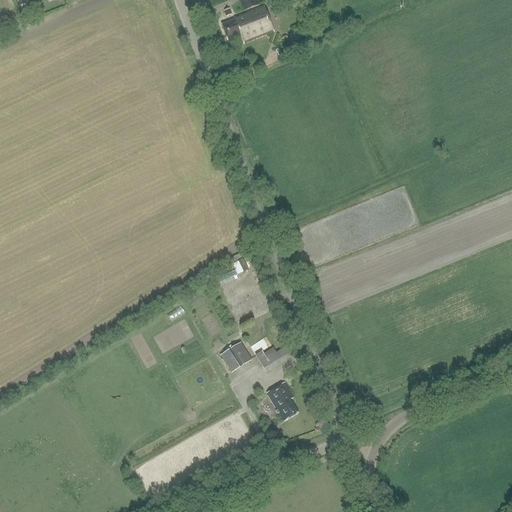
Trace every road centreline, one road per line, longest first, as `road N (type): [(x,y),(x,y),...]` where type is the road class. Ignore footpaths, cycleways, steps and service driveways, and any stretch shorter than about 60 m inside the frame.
road 1 (unclassified): [(343,438),(179,0)]
road 2 (tertiary): [(199,511),(343,438)]
road 3 (tertiary): [(375,446),(400,419),(511,374)]
